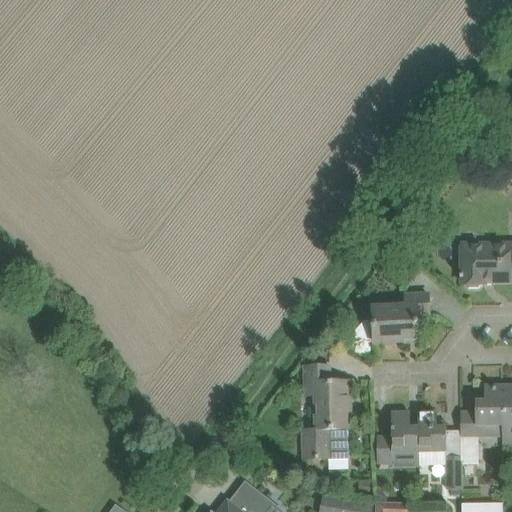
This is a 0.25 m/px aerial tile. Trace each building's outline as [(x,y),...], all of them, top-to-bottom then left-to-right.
[(511,245),(462,246),(462,265),(462,285),(485,284),(485,282),(510,282),(510,263),(511,263),(511,245)] [(373,307),(374,320),(364,321),(352,335),(361,343),(375,342),(375,344),(404,343),(404,340),(419,339),(417,317),(430,317),(428,295),(406,296),(406,306),(373,307)] [(330,367),(305,367),(306,397),(317,396),(317,431),(301,432),(301,462),(332,461),(331,431),(351,430),(350,382),(330,383),(330,367)] [(462,458),(461,465),(478,465),(478,439),(502,439),(502,446),(502,386),(485,387),(485,396),(476,396),(476,413),(461,413),(462,458)] [(511,386),(502,386),(502,446),(511,445),(511,386)] [(419,413),(419,423),(419,452),(446,451),(446,443),(446,423),(437,423),(437,413),(419,413)] [(392,414),(392,434),(392,437),(377,437),(377,463),(394,462),(393,452),(419,452),(419,423),(410,423),(410,414),(392,414)] [(447,489),(451,489),(451,495),(461,495),(461,489),(461,465),(462,458),(446,458),(447,489)] [(281,511),(246,484),(230,504),(227,502),(219,511),(281,511)] [(370,511),(371,504),(323,497),(320,511),(370,511)] [(304,498),(302,505),(312,507),(314,500),(304,498)] [(407,511),(408,504),(376,503),(375,511),(407,511)]
